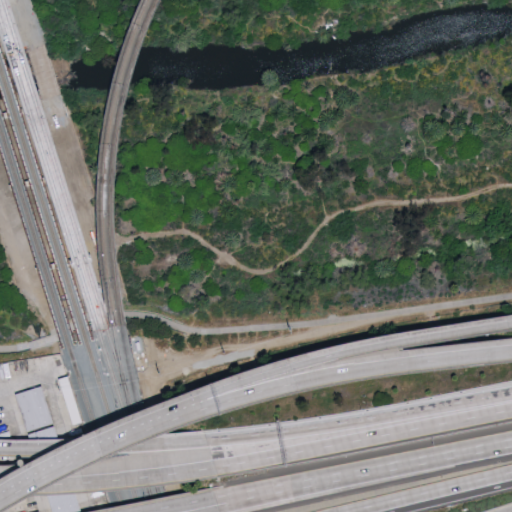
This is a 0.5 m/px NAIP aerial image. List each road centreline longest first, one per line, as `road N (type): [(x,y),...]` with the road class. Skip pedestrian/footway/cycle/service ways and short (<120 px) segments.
road 1 (motorway): [(511,324),(305,364),(215,392),(159,421)]
road 2 (motorway): [(511,353),(349,373),(159,421)]
road 3 (motorway): [(511,393),(206,441)]
road 4 (motorway): [(511,410),(215,468)]
road 5 (motorway): [(215,468),(0,486)]
road 6 (motorway): [(206,441),(0,448)]
road 7 (motorway): [(159,421),(0,497)]
road 8 (motorway): [(347,511),(511,473)]
road 9 (motorway): [(354,475),(511,442)]
road 10 (motorway): [(215,499),(354,475)]
road 11 (motorway): [(219,511),(354,475)]
